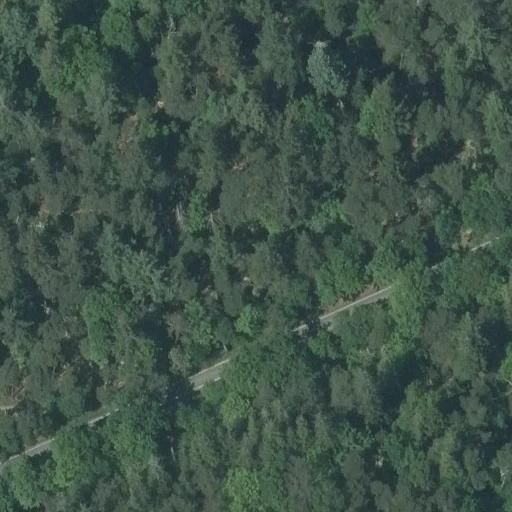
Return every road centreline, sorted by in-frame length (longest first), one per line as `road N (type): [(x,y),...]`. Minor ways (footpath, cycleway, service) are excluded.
road 1 (primary): [(511,241),(0,472)]
road 2 (unknown): [(0,165),(185,0)]
road 3 (track): [(0,95),(105,0)]
